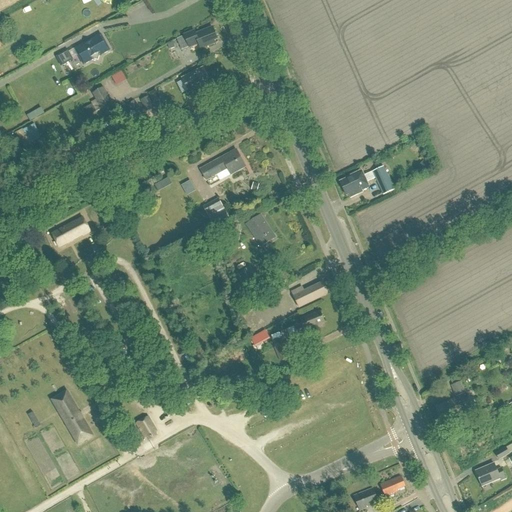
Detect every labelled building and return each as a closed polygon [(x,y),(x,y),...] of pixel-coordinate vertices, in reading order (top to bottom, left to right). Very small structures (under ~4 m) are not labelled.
[(217,39),(213,27),(196,34),(194,31),(185,35),(190,48),(199,44),(201,49),(215,43),(214,41),(217,39)] [(110,50),(101,33),(74,48),(83,65),(93,59),(98,60),(99,56),(110,50)] [(170,59),(184,56),(181,45),(167,49),(170,59)] [(73,60),(68,50),(56,57),(61,67),(73,60)] [(210,82),(203,68),(183,78),(189,92),(210,82)] [(117,88),(126,83),(122,75),(113,80),(117,88)] [(179,93),(184,91),(181,83),(176,85),(179,93)] [(116,110),(104,87),(93,93),(96,98),(92,100),(98,111),(102,110),(105,116),(116,110)] [(161,101),(156,90),(148,93),(154,104),(161,101)] [(154,108),(149,96),(141,101),(147,112),(154,108)] [(93,105),(84,110),(88,117),(97,113),(93,105)] [(146,127),(136,109),(131,112),(141,130),(146,127)] [(122,119),(118,112),(107,119),(111,125),(122,119)] [(245,167),(236,150),(200,169),(206,179),(218,174),(221,178),(230,173),(231,174),(245,167)] [(393,166),(386,169),(394,186),(401,182),(393,166)] [(372,172),(383,197),(395,191),(383,167),(372,172)] [(348,194),(350,198),(363,192),(362,189),(368,186),(362,171),(348,177),(348,178),(340,181),(346,194),(348,194)] [(224,211),(220,202),(209,207),(213,216),(208,219),(210,223),(221,217),(220,214),(224,211)] [(274,239),(260,216),(246,224),(260,247),(274,239)] [(89,232),(82,218),(52,234),(59,247),(89,232)] [(330,294),(324,281),(304,291),(302,287),(292,292),(299,308),(330,294)] [(324,323),(320,311),(300,319),(301,323),(294,325),(298,337),(311,332),(310,328),(324,323)] [(265,335),(252,342),(255,349),(268,343),(265,335)] [(292,356),(286,342),(274,347),(280,361),(292,356)] [(466,393),(461,381),(451,385),(456,397),(466,393)] [(94,436),(68,390),(51,399),(77,445),(94,436)] [(474,409),(468,394),(437,406),(442,421),(463,413),(474,409)] [(41,425),(33,412),(28,415),(36,428),(41,425)] [(156,433),(148,418),(137,424),(145,439),(147,438),(148,440),(153,437),(155,436),(154,434),(156,433)] [(511,452),(511,442),(496,452),(500,459),(511,452)] [(498,471),(495,464),(476,472),(482,486),(500,478),(501,481),(506,479),(502,469),(498,471)] [(405,487),(401,476),(381,484),(385,497),(397,492),(397,490),(405,487)] [(378,504),(373,489),(354,496),(359,511),(378,504)]
